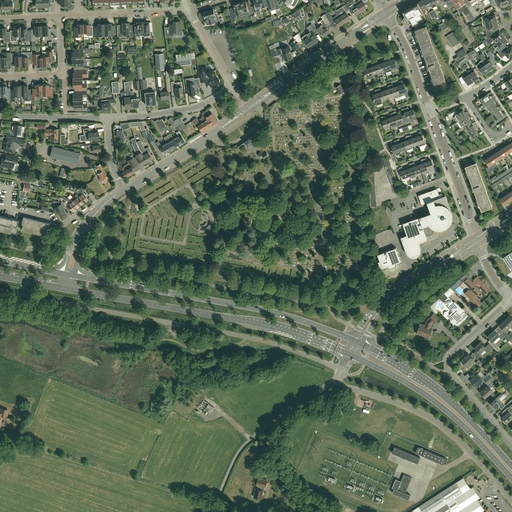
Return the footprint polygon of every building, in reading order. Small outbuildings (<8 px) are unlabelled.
[(0,0),(0,4),(1,9),(12,9),(12,7),(13,6),(13,4),(12,3),(12,1),(4,1),(3,0),(0,0)] [(247,15),(253,14),(251,7),(248,8),(246,1),(245,1),(245,0),(242,1),(243,2),(240,3),(243,14),(246,13),(247,15)] [(259,8),(262,7),(260,0),(253,0),(255,6),(252,7),(254,13),(257,12),(260,11),(259,8)] [(273,0),(266,0),(268,5),(270,11),(276,9),(279,8),(277,2),(274,3),(273,0)] [(355,15),(361,10),(359,7),(359,8),(355,3),(354,0),(351,2),(354,7),(351,9),(355,15)] [(361,10),(367,7),(362,0),(359,0),(355,3),(359,8),(359,7),(361,10)] [(427,6),(423,0),(422,0),(419,2),(418,2),(424,13),(429,11),(427,8),(426,7),(427,6)] [(435,5),(432,0),(426,0),(429,5),(430,5),(432,8),(436,6),(436,5),(435,5)] [(451,0),(454,4),(460,13),(462,11),(465,15),(466,15),(471,22),(475,19),(471,12),(468,7),(463,0),(451,0)] [(422,11),(418,2),(410,7),(403,12),(405,16),(403,17),(408,25),(412,22),(413,23),(417,21),(417,20),(425,15),(422,11)] [(239,15),(243,14),(240,3),(237,4),(236,3),(234,3),(234,4),(233,4),(235,12),(232,13),(234,19),(240,17),(239,15)] [(350,18),(347,12),(346,11),(348,10),(345,5),(340,8),(342,10),(338,13),(342,19),(343,19),(344,20),(345,21),(347,20),(347,21),(349,19),(349,18),(350,18)] [(203,12),(205,18),(215,15),(213,9),(203,12)] [(305,16),(303,9),(301,9),(294,14),(295,18),(301,14),(302,17),(305,16)] [(339,25),(345,21),(344,20),(343,19),(342,19),(338,13),(337,11),(336,9),(333,11),(337,16),(332,18),(328,12),(325,14),(331,23),(335,20),(339,25)] [(497,21),(496,18),(495,15),(489,17),(488,16),(490,15),(488,13),(481,17),(483,21),(486,20),(487,24),(497,21)] [(220,20),(219,20),(217,14),(215,15),(205,18),(206,19),(205,19),(206,21),(207,24),(214,22),(215,25),(221,24),(220,20)] [(330,28),(327,25),(331,23),(325,14),(321,17),(326,23),(317,29),(323,36),(330,32),(328,30),(330,28)] [(143,35),(142,22),(143,22),(140,22),(140,21),(137,21),(137,22),(136,22),(137,28),(134,28),(134,36),(143,35)] [(153,35),(152,28),(149,28),(148,22),(146,22),(146,21),(143,21),(143,22),(142,22),(143,35),(143,36),(153,35)] [(180,21),(173,21),(173,25),(169,25),(169,34),(177,34),(178,33),(178,32),(180,32),(180,30),(181,30),(182,29),(182,27),(181,27),(180,27),(180,21)] [(499,27),(497,21),(487,24),(484,24),(486,33),(485,33),(486,36),(492,33),(491,30),(490,29),(499,27)] [(89,31),(89,24),(88,24),(88,23),(85,23),(84,24),(83,24),(83,33),(86,33),(87,36),(93,36),(92,31),(89,31)] [(111,25),(111,23),(104,24),(105,36),(111,35),(115,35),(114,25),(111,25)] [(129,30),(129,23),(122,23),(122,25),(117,25),(117,33),(122,32),(122,34),(126,34),(126,37),(132,37),(132,30),(129,30)] [(83,33),(83,24),(82,24),(78,24),(78,25),(77,25),(77,27),(74,27),(75,37),(81,37),(80,33),(83,33)] [(105,36),(104,24),(98,24),(98,26),(94,26),(95,36),(98,36),(105,36)] [(20,36),(20,27),(18,27),(17,26),(15,26),(14,27),(14,35),(10,35),(10,37),(10,41),(17,41),(17,38),(17,36),(20,36)] [(41,35),(41,26),(35,26),(35,34),(31,34),(31,35),(31,41),(37,41),(37,38),(38,38),(38,35),(41,35)] [(48,33),(48,26),(41,26),(41,35),(44,35),(45,40),(52,40),(51,33),(48,33)] [(426,26),(415,30),(420,45),(431,41),(426,26)] [(6,37),(6,28),(5,28),(4,27),(3,27),(2,28),(0,27),(0,36),(2,37),(3,39),(4,39),(4,42),(10,42),(10,41),(10,37),(6,37)] [(27,35),(27,27),(26,27),(25,27),(23,27),(20,27),(20,36),(20,37),(23,37),(24,39),(24,41),(31,41),(31,35),(27,35)] [(316,41),(318,40),(314,34),(315,34),(312,30),(310,32),(307,34),(314,44),(317,42),(316,41)] [(494,40),(496,43),(504,36),(500,31),(494,36),(493,35),(492,33),(486,36),(485,37),(486,39),(488,38),(491,42),(494,40)] [(301,46),(298,42),(301,40),(297,34),(293,37),(295,40),(290,43),(295,50),(294,50),(297,55),(301,52),(300,52),(303,50),(300,46),(301,46)] [(311,46),(314,44),(307,34),(302,37),(309,47),(311,45),(311,46)] [(508,41),(504,36),(496,43),(498,46),(496,48),(499,52),(504,48),(502,46),(508,41)] [(436,56),(431,41),(420,45),(426,59),(436,56)] [(483,43),(475,49),(477,51),(477,52),(485,46),(483,43)] [(278,55),(276,49),(272,50),(271,46),(269,46),(270,50),(272,57),(278,55)] [(511,54),(511,46),(506,50),(504,48),(499,52),(497,53),(500,56),(501,58),(503,57),(505,54),(508,58),(511,54)] [(257,50),(261,57),(267,54),(263,47),(257,50)] [(290,59),(292,58),(288,47),(281,49),(282,53),(283,53),(285,60),(286,60),(287,60),(289,60),(290,59)] [(85,59),(85,48),(73,49),(73,52),(71,52),(71,59),(83,59),(85,59)] [(46,52),(42,52),(42,55),(42,56),(42,58),(42,65),(43,65),(48,65),(48,62),(52,62),(52,57),(52,51),(46,52)] [(494,67),(490,61),(495,57),(490,51),(487,53),(490,58),(487,60),(486,58),(482,60),(489,71),(490,71),(492,70),(492,69),(494,67)] [(180,60),(191,59),(195,58),(195,52),(176,55),(177,66),(180,66),(180,65),(180,60)] [(11,65),(11,60),(10,53),(5,53),(5,55),(3,57),(0,57),(0,67),(4,67),(4,68),(5,68),(5,69),(6,69),(7,68),(7,67),(7,65),(11,65)] [(21,57),(21,56),(17,56),(17,53),(10,53),(11,60),(15,60),(15,67),(18,67),(19,66),(21,66),(21,57)] [(32,64),(32,54),(25,54),(25,57),(21,57),(21,66),(21,67),(24,67),(25,68),(28,67),(28,64),(32,64)] [(39,54),(33,54),(33,60),(36,60),(36,66),(43,66),(43,65),(42,65),(42,58),(42,56),(42,55),(39,55),(39,54)] [(164,69),(163,54),(155,54),(156,70),(164,69)] [(442,70),(436,56),(426,59),(431,74),(442,70)] [(465,56),(463,57),(460,59),(458,60),(460,64),(462,63),(461,62),(466,58),(465,56)] [(392,71),(387,57),(384,58),(385,62),(382,63),(385,71),(385,73),(392,71)] [(396,59),(395,60),(394,59),(391,60),(389,57),(387,57),(392,71),(400,68),(396,59)] [(83,59),(71,59),(72,66),(74,66),(74,70),(86,69),(86,65),(83,65),(83,59)] [(489,71),(482,60),(481,61),(479,64),(476,65),(478,69),(480,68),(484,74),(485,74),(486,74),(489,72),(489,71)] [(263,77),(270,74),(265,61),(258,64),(263,77)] [(385,71),(382,63),(377,65),(377,64),(378,63),(377,61),(375,62),(378,72),(379,76),(383,74),(382,72),(385,71)] [(378,72),(375,62),(372,63),(373,65),(374,65),(375,66),(370,68),(372,74),(378,72)] [(372,74),(370,68),(365,70),(364,69),(366,67),(365,65),(362,66),(364,70),(367,80),(373,77),(372,74)] [(205,70),(203,67),(199,67),(201,81),(202,81),(201,81),(204,81),(205,81),(205,80),(207,79),(209,81),(208,82),(211,86),(214,84),(215,84),(216,84),(217,84),(218,83),(218,82),(219,82),(219,81),(219,80),(218,80),(218,79),(218,78),(217,78),(216,77),(212,71),(212,70),(211,70),(208,72),(206,70),(205,70)] [(86,77),(86,69),(74,70),(74,73),(72,73),(71,74),(71,75),(71,76),(72,76),(72,77),(73,77),(73,80),(81,80),(82,80),(82,77),(86,77)] [(471,73),(469,74),(474,81),(479,78),(475,71),(474,71),(473,69),(470,71),(471,73)] [(447,85),(442,70),(431,74),(436,89),(438,89),(447,85)] [(468,85),(474,81),(469,74),(467,75),(466,74),(463,76),(464,77),(464,78),(468,85)] [(162,92),(161,87),(160,77),(157,77),(159,94),(160,93),(161,99),(169,98),(168,91),(162,92)] [(507,89),(510,87),(511,85),(511,77),(506,81),(503,83),(507,89)] [(197,81),(194,82),(194,81),(190,81),(189,78),(185,79),(187,88),(188,95),(195,94),(194,88),(198,87),(197,81)] [(86,84),(85,83),(85,80),(82,80),(81,80),(73,80),(72,80),(72,84),(71,84),(71,85),(71,86),(71,87),(72,87),(74,87),(74,91),(86,90),(86,84)] [(175,81),(171,82),(172,90),(175,90),(176,97),(177,97),(178,97),(180,97),(180,96),(183,96),(182,90),(183,88),(182,87),(182,86),(179,87),(178,84),(177,83),(175,83),(175,81)] [(406,90),(404,84),(403,84),(402,81),(400,82),(400,85),(397,86),(401,96),(405,94),(407,98),(408,98),(407,97),(410,96),(408,89),(406,90)] [(125,91),(123,91),(124,95),(124,100),(125,108),(131,107),(130,93),(130,91),(129,82),(124,82),(125,91)] [(330,92),(328,89),(324,82),(318,85),(325,96),(330,92)] [(401,96),(397,86),(392,88),(392,87),(394,86),(392,84),(390,85),(394,95),(395,98),(401,96)] [(27,89),(27,85),(21,86),(21,96),(24,96),(24,100),(31,100),(31,89),(27,89)] [(42,95),(42,85),(35,85),(35,87),(31,87),(32,100),(36,100),(36,96),(42,95)] [(53,97),(52,87),(48,87),(48,85),(42,85),(42,95),(48,95),(48,97),(53,97)] [(344,91),(340,85),(335,88),(340,94),(344,91)] [(394,95),(390,85),(387,86),(388,88),(390,88),(390,89),(385,91),(388,97),(394,95)] [(6,88),(6,86),(0,86),(0,95),(0,96),(3,96),(3,100),(4,100),(4,103),(9,103),(9,100),(10,100),(9,88),(6,88)] [(21,96),(21,86),(14,86),(14,89),(11,90),(11,101),(18,100),(18,96),(21,96)] [(388,97),(385,91),(380,93),(380,92),(381,91),(380,88),(378,89),(381,100),(388,97)] [(149,90),(149,92),(144,93),(146,105),(152,104),(152,105),(156,105),(154,92),(153,90),(152,89),(150,90),(149,90)] [(381,100),(378,89),(375,90),(376,93),(378,92),(378,93),(373,95),(373,97),(375,101),(375,102),(377,106),(383,104),(381,100)] [(82,101),(82,97),(86,97),(86,90),(74,91),(75,94),(73,94),(73,95),(72,96),(72,98),(73,98),(73,101),(82,101)] [(481,103),(482,105),(495,97),(493,95),(491,96),(492,98),(491,99),(488,94),(482,98),(484,101),(481,103)] [(489,109),(495,105),(492,100),(493,100),(494,101),(496,99),(495,97),(482,105),(484,108),(487,106),(489,109)] [(115,99),(108,100),(102,101),(102,103),(101,103),(102,110),(110,109),(110,105),(115,104),(115,99)] [(87,110),(86,103),(82,104),(82,101),(73,101),(73,103),(72,104),(72,106),(73,107),(81,107),(81,111),(87,110)] [(499,109),(498,109),(495,105),(489,109),(493,114),(502,108),(500,106),(498,107),(499,109)] [(415,109),(413,110),(408,111),(407,111),(409,110),(408,107),(405,108),(410,121),(416,119),(415,117),(417,116),(415,109)] [(410,121),(405,108),(403,109),(403,112),(405,111),(405,112),(400,114),(404,124),(410,121)] [(493,122),(496,120),(502,116),(499,111),(500,111),(501,112),(503,110),(502,108),(493,114),(490,116),(493,122)] [(197,126),(201,132),(217,122),(211,113),(209,115),(206,110),(201,114),(203,116),(201,118),(198,120),(197,118),(192,121),(195,127),(197,126)] [(461,119),(470,113),(469,111),(466,112),(467,114),(466,115),(463,110),(455,116),(458,121),(461,119)] [(404,124),(400,114),(395,116),(395,115),(397,114),(396,112),(393,113),(398,126),(404,124)] [(398,126),(393,113),(391,114),(391,116),(393,116),(393,117),(388,118),(391,125),(392,128),(398,126)] [(470,121),(467,117),(468,116),(470,118),(472,116),(470,113),(461,119),(458,121),(462,127),(464,125),(470,121)] [(391,125),(388,118),(383,120),(383,119),(385,118),(383,116),(381,117),(382,121),(385,127),(391,125)] [(159,121),(164,131),(170,128),(168,125),(166,126),(162,119),(159,121)] [(161,133),(164,131),(159,121),(158,120),(154,122),(161,133)] [(474,125),(473,126),(470,121),(464,125),(466,127),(463,129),(465,132),(477,124),(476,122),(473,123),(474,125)] [(145,130),(142,122),(129,122),(131,127),(139,126),(141,131),(145,130)] [(478,136),(476,133),(477,132),(474,127),(475,127),(477,128),(479,126),(477,124),(465,132),(467,135),(470,133),(472,136),(474,139),(478,136)] [(21,125),(14,125),(14,126),(13,126),(12,127),(12,129),(13,129),(14,130),(13,134),(17,134),(16,136),(23,138),(24,132),(20,131),(21,125)] [(79,136),(80,141),(84,141),(84,142),(89,141),(89,140),(99,139),(98,132),(92,133),(92,128),(83,129),(84,135),(79,136)] [(50,141),(57,141),(58,129),(50,129),(50,130),(44,130),(44,135),(50,135),(50,141)] [(178,136),(175,138),(180,145),(185,142),(181,135),(180,135),(178,131),(175,132),(178,136)] [(425,144),(422,135),(420,131),(418,132),(419,135),(421,135),(421,136),(416,137),(418,144),(419,147),(425,144)] [(180,145),(175,138),(173,139),(170,134),(167,136),(174,148),(180,145)] [(244,143),(248,148),(248,149),(254,145),(254,144),(258,141),(259,140),(256,134),(250,138),(249,138),(243,142),(244,143)] [(418,144),(416,137),(411,139),(410,138),(412,137),(411,135),(408,136),(412,146),(418,144)] [(174,148),(167,136),(164,138),(167,143),(165,144),(169,151),(174,148)] [(412,146),(408,136),(406,137),(406,139),(408,139),(409,140),(404,142),(406,148),(407,151),(413,148),(412,146)] [(17,148),(18,147),(19,145),(25,147),(26,141),(17,139),(17,138),(11,137),(10,143),(5,142),(4,151),(14,153),(15,148),(17,148)] [(406,148),(404,142),(399,144),(398,143),(400,142),(399,139),(396,140),(400,151),(406,148)] [(400,151),(396,140),(394,141),(394,144),(396,143),(397,144),(391,146),(394,153),(395,156),(401,153),(400,151)] [(150,151),(149,147),(144,150),(141,142),(139,141),(136,143),(139,149),(147,162),(148,161),(148,162),(151,160),(151,159),(152,159),(148,152),(150,151)] [(164,154),(169,151),(165,144),(162,146),(158,141),(155,143),(159,148),(160,147),(164,154)] [(135,155),(142,165),(147,162),(139,149),(136,143),(136,142),(132,143),(136,153),(138,152),(139,153),(135,155)] [(100,151),(99,145),(91,146),(90,143),(84,144),(84,148),(88,147),(89,152),(93,151),(93,152),(96,152),(97,153),(98,154),(99,154),(99,153),(99,152),(99,151),(100,151)] [(79,153),(52,147),(50,157),(77,164),(79,153)] [(503,157),(508,153),(504,147),(499,150),(503,157)] [(499,160),(503,157),(499,150),(494,154),(499,160)] [(494,163),(499,160),(494,154),(489,157),(494,163)] [(2,159),(0,166),(1,166),(1,167),(5,168),(5,167),(11,168),(12,168),(12,169),(17,170),(18,164),(16,164),(18,158),(9,156),(6,156),(5,159),(2,159)] [(488,166),(494,163),(489,157),(484,160),(488,166)] [(124,167),(120,169),(121,172),(125,178),(134,172),(132,168),(137,165),(133,158),(129,160),(130,162),(128,163),(130,166),(125,169),(124,167)] [(426,158),(424,159),(428,172),(434,170),(435,170),(434,167),(431,160),(428,162),(426,162),(426,161),(427,160),(426,158)] [(428,172),(424,159),(421,160),(422,163),(424,162),(424,163),(419,165),(421,172),(422,174),(428,172)] [(476,162),(465,166),(471,181),(481,177),(476,162)] [(415,174),(412,163),(409,164),(410,167),(411,167),(412,168),(407,169),(409,176),(410,179),(417,177),(415,174)] [(421,172),(419,165),(414,167),(414,166),(415,165),(414,163),(412,163),(415,174),(421,172)] [(107,177),(105,174),(106,174),(100,164),(97,166),(101,172),(97,174),(100,178),(98,179),(101,183),(107,179),(106,178),(107,177)] [(409,176),(407,169),(402,171),(401,170),(403,169),(402,167),(399,168),(401,172),(403,178),(409,176)] [(68,170),(61,168),(59,176),(66,178),(68,170)] [(476,196),(487,192),(481,177),(471,181),(476,196)] [(82,204),(88,200),(83,193),(84,189),(67,185),(66,189),(76,192),(78,194),(76,195),(82,204)] [(448,225),(449,224),(450,222),(451,219),(451,218),(451,217),(451,215),(451,214),(451,213),(448,206),(447,207),(442,194),(439,195),(437,189),(418,196),(422,205),(429,202),(434,214),(403,225),(407,237),(403,238),(408,252),(409,253),(409,254),(410,254),(411,255),(412,255),(413,256),(414,256),(415,256),(416,255),(417,255),(418,254),(419,253),(419,252),(419,251),(420,250),(420,249),(419,248),(417,242),(435,236),(436,235),(437,234),(437,233),(437,232),(437,231),(436,230),(444,228),(445,227),(446,227),(447,226),(448,225)] [(481,211),(492,207),(487,192),(476,196),(481,211)] [(79,207),(82,204),(76,195),(70,199),(70,200),(79,207)] [(70,200),(70,199),(68,198),(62,196),(61,198),(66,201),(64,203),(66,206),(73,211),(79,207),(70,200)] [(509,202),(505,196),(500,199),(504,205),(509,202)] [(61,204),(54,208),(58,214),(58,213),(61,217),(62,217),(62,218),(66,216),(65,215),(66,214),(64,210),(65,210),(64,207),(65,206),(62,202),(60,203),(61,204)] [(16,228),(18,221),(0,216),(0,229),(17,234),(18,228),(16,228)] [(23,224),(22,230),(43,235),(44,230),(48,231),(50,224),(23,217),(22,221),(21,224),(23,224)] [(399,256),(396,248),(377,254),(379,261),(378,262),(379,265),(378,265),(380,270),(388,266),(389,267),(390,268),(391,268),(392,268),(393,268),(394,268),(394,267),(394,266),(395,266),(395,265),(395,264),(401,262),(399,256)] [(504,259),(511,270),(511,250),(505,255),(503,257),(504,259)] [(473,283),(469,279),(474,274),(470,269),(464,275),(468,279),(465,282),(472,290),(470,292),(469,290),(466,294),(478,307),(481,303),(472,294),(474,292),(476,294),(479,290),(475,285),(477,284),(486,293),(489,290),(487,288),(488,288),(482,281),(481,282),(477,277),(474,281),(475,282),(473,283)] [(455,302),(454,303),(449,297),(445,293),(439,298),(452,312),(448,316),(455,324),(461,318),(463,320),(468,316),(455,302)] [(429,319),(428,319),(426,321),(425,325),(420,324),(417,332),(422,333),(422,335),(428,337),(431,328),(430,327),(431,324),(433,323),(438,319),(433,314),(428,318),(429,319)] [(505,331),(511,326),(505,320),(499,325),(505,331),(502,333),(505,336),(509,340),(511,338),(505,331)] [(501,340),(505,336),(502,333),(502,332),(499,335),(494,330),(487,336),(491,339),(489,341),(497,350),(500,348),(494,342),(493,342),(498,337),(501,340)] [(475,348),(477,350),(474,353),(478,358),(482,354),(480,353),(484,349),(488,353),(493,348),(489,343),(485,347),(481,342),(475,348)] [(461,360),(468,368),(471,365),(469,363),(473,359),(468,354),(461,360)] [(476,386),(483,380),(485,383),(490,379),(493,376),(490,372),(482,379),(477,374),(470,380),(476,386)] [(485,397),(493,391),(490,388),(495,384),(490,379),(485,383),(488,386),(481,392),(485,397)] [(501,409),(506,405),(499,398),(506,392),(503,388),(494,396),(496,398),(490,403),(492,405),(491,406),(495,410),(495,409),(496,410),(499,407),(501,409)] [(214,407),(209,404),(205,400),(199,408),(207,415),(214,407)] [(511,404),(507,409),(509,411),(502,417),(504,419),(503,420),(506,423),(507,422),(507,423),(511,418),(511,404)] [(394,447),(392,453),(392,452),(392,453),(418,464),(418,463),(420,458),(394,447)] [(415,452),(415,453),(443,465),(443,464),(445,459),(446,459),(446,458),(418,447),(416,452),(415,452)] [(271,462),(263,460),(261,469),(269,471),(271,462)] [(404,475),(401,481),(395,479),(392,488),(394,489),(392,493),(408,500),(410,495),(405,493),(412,478),(404,475)] [(267,480),(258,478),(254,497),(262,499),(263,490),(261,490),(261,486),(265,487),(267,480)] [(462,479),(413,510),(414,511),(481,511),(483,511),(476,500),(478,499),(471,488),(469,489),(462,479)]
